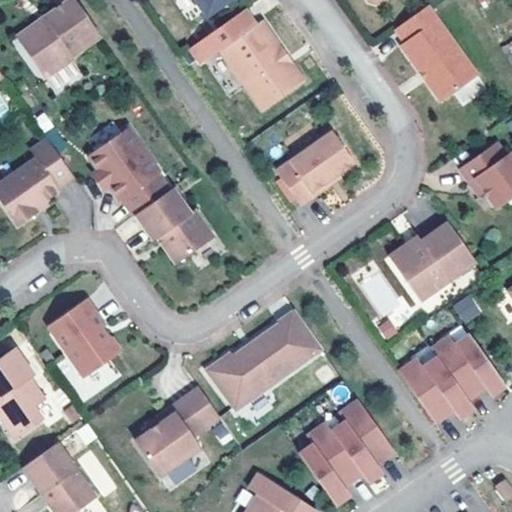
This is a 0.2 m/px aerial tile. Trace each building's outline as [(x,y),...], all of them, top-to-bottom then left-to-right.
[(20,41),(46,78),(75,57),(74,55),(101,36),(75,0),(69,0),(46,17),(51,24),(43,29),(41,26),(20,41)] [(193,0),(206,17),(230,0),(193,0)] [(427,6),(394,29),(404,43),(400,46),(419,73),(422,70),(431,82),(428,84),(440,101),(477,75),(427,6)] [(220,50),(259,22),(249,7),(193,47),(203,61),(220,50)] [(17,37),(20,41),(41,26),(43,29),(51,24),(46,17),(17,37)] [(279,46),(261,20),(259,22),(220,50),(262,110),(304,80),(291,62),(287,65),(275,49),(279,46)] [(511,41),(502,46),(511,67),(511,41)] [(279,46),(275,49),(287,65),(291,62),(279,46)] [(422,70),(419,73),(428,84),(431,82),(422,70)] [(128,129),(88,156),(98,170),(109,186),(119,199),(121,198),(133,216),(135,214),(169,191),(156,173),(158,171),(128,129)] [(332,132),(275,172),(300,207),(314,197),(311,193),(338,174),(354,163),(332,132)] [(36,158),(0,183),(0,201),(17,226),(36,213),(34,209),(46,201),(60,191),(57,187),(73,176),(47,139),(30,150),(36,158)] [(497,143),(460,169),(469,183),(475,179),(484,191),(496,208),(511,196),(511,156),(510,153),(506,156),(497,143)] [(98,170),(92,174),(103,190),(109,186),(98,170)] [(311,193),(314,197),(341,178),(338,174),(311,193)] [(475,179),(469,183),(478,195),(484,191),(475,179)] [(169,191),(135,214),(153,241),(157,238),(160,235),(167,245),(164,247),(176,263),(214,236),(195,209),(189,213),(172,188),(169,191)] [(46,201),(34,209),(36,213),(48,204),(46,201)] [(406,251),(392,261),(419,301),(475,262),(447,222),(420,242),(423,247),(415,252),(406,251)] [(160,235),(157,238),(164,247),(167,245),(160,235)] [(416,237),(388,256),(392,261),(406,251),(415,252),(423,247),(420,242),(416,237)] [(464,324),(482,313),(470,294),(452,305),(464,324)] [(86,299),(49,325),(85,377),(121,352),(112,339),(107,338),(100,328),(103,326),(104,325),(86,299)] [(230,353),(207,369),(235,409),(321,349),(294,311),(278,322),(279,324),(254,341),(259,349),(252,354),(237,353),(230,353)] [(388,320),(378,327),(386,338),(396,331),(388,320)] [(103,326),(100,328),(107,338),(112,339),(103,326)] [(450,335),(431,349),(437,357),(467,400),(485,388),(491,396),(505,386),(469,334),(456,343),(450,335)] [(254,341),(237,353),(252,354),(259,349),(254,341)] [(34,375),(15,348),(0,358),(0,404),(3,408),(1,410),(0,411),(0,418),(14,439),(43,419),(34,407),(45,400),(30,378),(34,375)] [(417,358),(398,372),(434,423),(453,410),(458,419),(473,409),(467,400),(437,357),(423,366),(417,358)] [(220,418),(198,387),(165,410),(169,416),(149,430),(134,441),(159,476),(200,448),(192,437),(220,418)] [(344,422),(331,432),(361,475),(367,483),(382,473),(376,465),(394,452),(357,401),(338,414),(344,422)] [(145,424),(149,430),(169,416),(165,410),(145,424)] [(311,445),(299,454),(335,506),(349,496),(343,488),(361,475),(331,432),(325,424),(306,437),(311,445)] [(56,443),(22,466),(54,511),(74,511),(95,498),(56,443)] [(313,511),(316,508),(258,472),(248,488),(257,493),(244,511),(313,511)] [(511,492),(503,481),(495,487),(506,502),(511,498),(511,492)]
